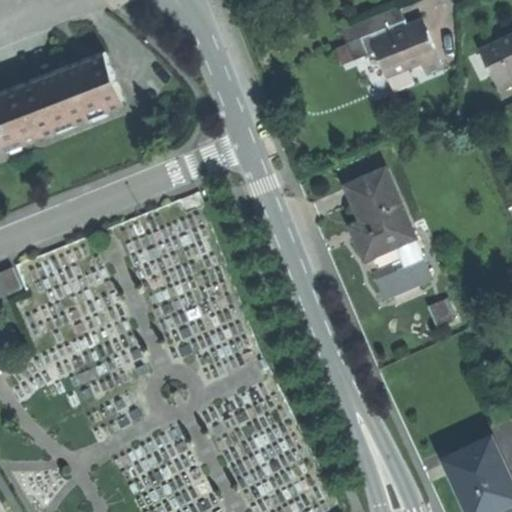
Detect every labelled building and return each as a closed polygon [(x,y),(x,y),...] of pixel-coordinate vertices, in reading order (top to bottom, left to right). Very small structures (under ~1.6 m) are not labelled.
[(422,0),(421,0),(405,6),(410,19),(428,12),(422,0)] [(348,43),(362,38),(407,19),(402,5),(343,30),(348,43)] [(410,25),(407,19),(362,38),(369,54),(378,50),(389,76),(422,63),(427,75),(444,68),(436,48),(428,30),(414,35),(410,25)] [(424,19),(410,25),(414,35),(428,30),(424,19)] [(511,86),(511,36),(485,50),(498,76),(500,74),(507,88),(511,86)] [(362,38),(348,43),(355,59),(369,54),(362,38)] [(342,65),(355,59),(348,43),(336,48),(342,65)] [(64,60),(60,72),(45,78),(44,75),(25,83),(44,131),(128,98),(109,50),(90,57),(91,60),(85,62),(77,66),(64,60)] [(505,90),(507,88),(500,74),(498,76),(505,90)] [(0,148),(44,131),(25,83),(7,89),(8,93),(0,95),(0,148)] [(396,245),(418,236),(388,168),(349,185),(364,221),(370,233),(360,238),(368,257),(396,245)] [(370,233),(364,221),(354,225),(357,232),(360,238),(370,233)] [(418,236),(396,245),(402,259),(375,271),(388,300),(436,279),(418,236)] [(24,288),(15,266),(3,271),(12,293),(24,288)] [(441,324),(453,319),(446,301),(434,306),(441,324)] [(511,478),(494,439),(450,459),(463,487),(473,511),(487,511),(495,508),(494,506),(511,497),(511,478)] [(495,508),(511,500),(511,497),(494,506),(495,508)]
